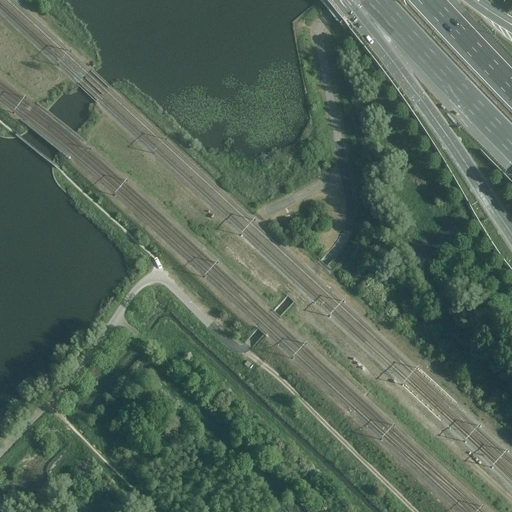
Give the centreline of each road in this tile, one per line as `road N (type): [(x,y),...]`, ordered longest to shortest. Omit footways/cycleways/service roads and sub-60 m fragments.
road 1 (track): [(115,317),(148,339),(173,331),(365,511)]
road 2 (motorway): [(350,0),(511,228)]
road 3 (motorway): [(374,0),(511,146)]
road 4 (unclassified): [(0,452),(115,317)]
road 5 (motorway): [(511,90),(426,0)]
